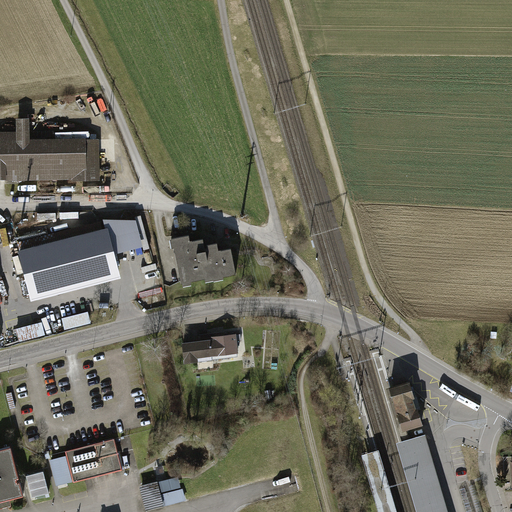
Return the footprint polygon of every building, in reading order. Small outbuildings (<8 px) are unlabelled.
[(0,131),(0,179),(100,179),(100,137),(31,138),(31,116),(18,116),(18,131),(0,131)] [(82,224),(99,220),(98,214),(81,219),(82,224)] [(106,230),(18,252),(30,300),(117,278),(106,230)] [(236,276),(230,249),(219,251),(218,243),(205,246),(204,239),(189,242),(188,235),(170,239),(182,291),(192,289),(190,283),(204,280),(205,282),(211,281),(212,284),(224,281),(223,278),(236,276)] [(62,320),(65,331),(93,324),(90,313),(62,320)] [(214,356),(239,354),(237,333),(227,334),(221,335),(221,332),(201,334),(202,339),(184,341),(186,362),(198,361),(199,364),(214,362),(214,356)] [(403,429),(425,422),(423,415),(412,377),(390,384),(403,429)] [(398,441),(418,511),(451,511),(427,433),(398,441)] [(116,438),(66,451),(68,455),(51,460),(58,487),(124,470),(116,438)] [(10,497),(25,494),(13,445),(0,447),(0,506),(12,503),(10,497)] [(362,452),(380,511),(398,511),(379,447),(362,452)] [(127,467),(139,464),(135,449),(123,452),(127,467)] [(44,468),(28,473),(36,498),(52,493),(44,468)] [(147,509),(165,504),(159,479),(141,484),(147,509)] [(483,511),(476,485),(461,489),(468,511),(483,511)] [(184,489),(164,494),(166,505),(186,501),(184,489)]
